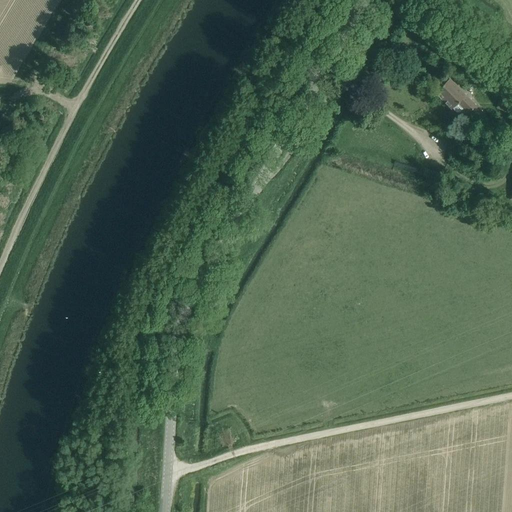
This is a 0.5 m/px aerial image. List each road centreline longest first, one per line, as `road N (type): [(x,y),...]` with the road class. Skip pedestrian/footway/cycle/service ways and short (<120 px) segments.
road 1 (unclassified): [(165,511),(176,357),(195,306),(365,0)]
road 2 (track): [(168,474),(250,447),(511,394)]
road 3 (unclassified): [(0,263),(73,109),(141,0)]
road 4 (track): [(64,0),(0,113)]
